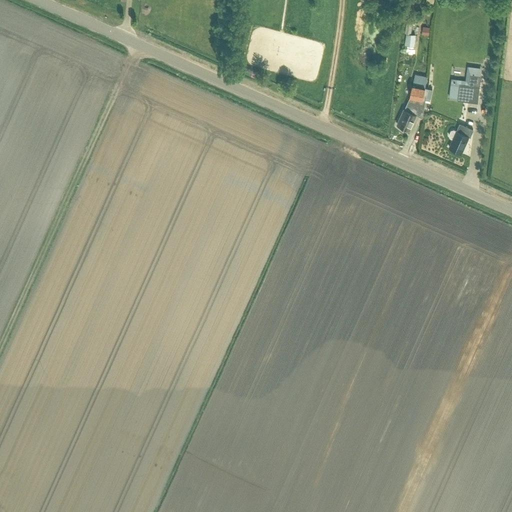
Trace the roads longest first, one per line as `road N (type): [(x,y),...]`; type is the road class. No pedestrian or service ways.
road 1 (unclassified): [(511,209),(38,0)]
road 2 (track): [(133,42),(0,338)]
